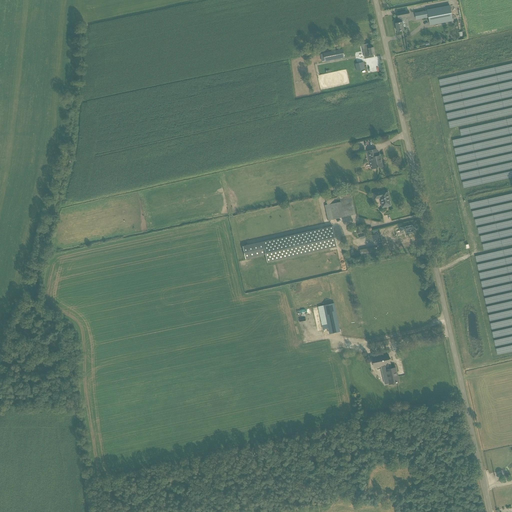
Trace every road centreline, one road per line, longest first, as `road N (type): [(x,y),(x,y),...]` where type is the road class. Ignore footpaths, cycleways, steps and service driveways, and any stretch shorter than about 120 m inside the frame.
road 1 (unclassified): [(492,511),(376,0)]
road 2 (track): [(94,511),(77,424),(74,326),(33,301)]
